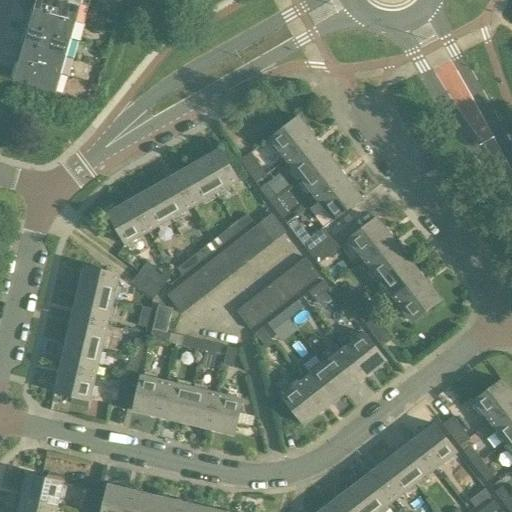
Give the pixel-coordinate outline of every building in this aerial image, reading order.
[(36,0),(34,9),(77,21),(82,4),(68,0),(36,0)] [(29,26),(72,39),(79,41),(85,23),(77,21),(34,9),(29,26)] [(24,44),(67,56),(72,39),(29,26),(24,44)] [(19,62),(62,74),(69,76),(74,58),(67,56),(24,44),(19,62)] [(62,74),(19,62),(13,79),(57,92),(62,74)] [(285,159),(314,137),(298,116),(269,138),(285,159)] [(314,137),(285,159),(301,179),(330,157),(314,137)] [(197,162),(215,192),(238,179),(220,148),(197,162)] [(266,175),(250,152),(240,159),(255,182),(266,175)] [(330,157),(301,179),(317,199),(345,177),(330,157)] [(175,174),(193,205),(215,192),(197,162),(175,174)] [(267,181),(277,193),(290,183),(280,171),(267,181)] [(153,187),(171,218),(193,205),(175,174),(153,187)] [(345,177),(317,199),(333,220),(361,198),(345,177)] [(266,183),(260,188),(271,203),(277,197),(266,183)] [(131,200),(149,231),(171,218),(153,187),(131,200)] [(283,218),(289,213),(277,197),(271,203),(283,218)] [(149,231),(131,200),(108,213),(126,244),(149,231)] [(262,221),(276,240),(286,232),(272,213),(262,221)] [(252,221),(246,214),(232,226),(237,233),(252,221)] [(364,260),(393,238),(377,217),(348,239),(364,260)] [(276,240),(262,221),(253,228),(267,247),(276,240)] [(217,237),(222,244),(237,233),(232,226),(217,237)] [(323,227),(302,243),(310,253),(331,238),(323,227)] [(267,247),(253,228),(243,236),(258,254),(267,247)] [(258,254),(243,236),(234,243),(248,262),(258,254)] [(318,264),(339,248),(331,238),(310,253),(318,264)] [(393,238),(364,260),(380,280),(408,258),(393,238)] [(248,262),(234,243),(224,250),(239,269),(248,262)] [(212,252),(206,246),(192,257),(197,264),(212,252)] [(239,269),(224,250),(215,258),(229,276),(239,269)] [(182,276),(183,275),(197,264),(192,257),(176,269),(182,276)] [(320,276),(318,273),(305,257),(295,265),(309,284),(320,276)] [(229,276),(215,258),(205,265),(220,284),(229,276)] [(408,258),(380,280),(396,301),(424,279),(408,258)] [(168,278),(146,261),(138,272),(160,288),(168,278)] [(78,291),(113,299),(119,274),(84,265),(78,291)] [(220,284),(205,265),(196,273),(211,291),(220,284)] [(309,284),(295,265),(286,272),(300,291),(309,284)] [(131,282),(153,299),(160,288),(138,272),(131,282)] [(300,291),(286,272),(276,280),(290,299),(300,291)] [(211,291),(196,273),(187,280),(201,299),(211,291)] [(424,279),(396,301),(412,322),(440,300),(424,279)] [(201,299),(187,280),(177,287),(192,306),(201,299)] [(290,299),(276,280),(266,287),(280,306),(290,299)] [(329,287),(323,280),(308,292),(313,300),(329,287)] [(345,284),(338,289),(349,304),(356,299),(345,284)] [(192,306),(177,287),(167,295),(182,314),(192,306)] [(280,306),(266,287),(256,295),(270,314),(280,306)] [(72,316),(107,324),(113,299),(78,291),(72,316)] [(270,314),(256,295),(246,303),(260,321),(270,314)] [(361,319),(368,314),(356,299),(349,304),(361,319)] [(302,308),(297,301),(282,312),(287,320),(302,308)] [(235,311),(250,330),(260,321),(246,303),(235,311)] [(158,304),(152,329),(167,332),(172,308),(158,304)] [(141,307),(137,325),(147,327),(151,309),(141,307)] [(267,323),(273,331),(287,320),(282,312),(267,323)] [(67,341),(101,349),(107,324),(72,316),(67,341)] [(391,338),(375,316),(365,324),(382,345),(391,338)] [(262,328),(260,330),(255,334),(266,349),(273,343),(262,328)] [(152,329),(150,338),(168,342),(170,333),(167,332),(152,329)] [(342,349),(364,377),(385,361),(363,333),(342,349)] [(184,336),(182,346),(200,350),(203,340),(184,336)] [(144,340),(134,338),(130,356),(140,358),(144,340)] [(219,355),(221,345),(203,340),(200,350),(219,355)] [(61,366),(95,374),(101,349),(67,341),(61,366)] [(240,362),(234,360),(236,348),(227,346),(222,366),(231,368),(232,367),(238,369),(240,362)] [(322,365),(344,393),(364,377),(342,349),(322,365)] [(126,375),(135,377),(140,358),(130,356),(126,375)] [(302,380),(324,409),(344,393),(322,365),(302,380)] [(95,374),(61,366),(55,392),(89,400),(95,374)] [(159,417),(167,382),(141,376),(133,411),(159,417)] [(490,422),(511,404),(511,392),(502,379),(474,401),(490,422)] [(115,406),(127,409),(134,383),(121,380),(115,406)] [(324,409),(302,380),(281,397),(303,425),(324,409)] [(184,423),(192,388),(167,382),(159,417),(184,423)] [(209,429),(217,394),(192,388),(184,423),(209,429)] [(217,394),(209,429),(234,435),(242,400),(217,394)] [(506,442),(511,437),(511,404),(490,422),(506,442)] [(469,438),(453,417),(443,425),(459,446),(469,438)] [(413,440),(434,468),(455,452),(434,424),(413,440)] [(393,456),(414,484),(434,468),(413,440),(393,456)] [(470,446),(464,451),(475,466),(481,461),(470,446)] [(372,471),(394,499),(414,484),(393,456),(372,471)] [(487,481),(493,476),(481,461),(475,466),(487,481)] [(352,487),(371,511),(377,511),(394,499),(372,471),(352,487)] [(22,500),(57,508),(63,482),(28,474),(22,500)] [(130,511),(135,492),(108,485),(101,511),(130,511)] [(495,492),(499,497),(506,507),(511,501),(511,500),(502,486),(495,492)] [(95,511),(101,491),(88,487),(81,511),(95,511)] [(332,502),(339,511),(371,511),(352,487),(332,502)] [(475,508),(475,507),(489,497),(484,489),(469,500),(475,508)] [(135,492),(130,511),(158,511),(162,498),(135,492)] [(162,498),(158,511),(186,511),(188,504),(162,498)] [(18,511),(55,511),(57,508),(22,500),(18,511)] [(492,500),(477,511),(492,511),(498,508),(492,500)] [(339,511),(332,502),(318,511),(339,511)]
